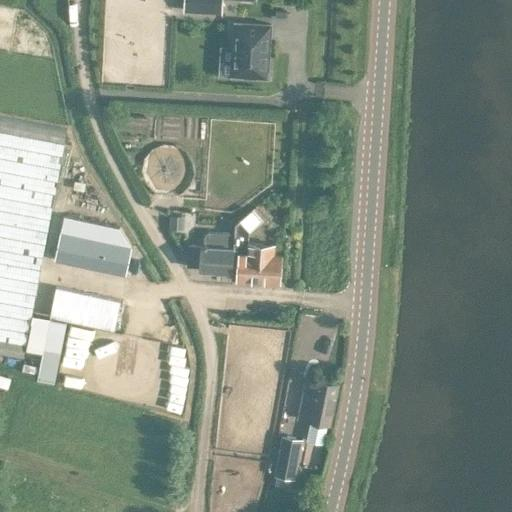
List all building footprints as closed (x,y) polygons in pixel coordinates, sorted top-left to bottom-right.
[(269,22),(238,20),(234,20),(231,74),(265,76),(269,22)] [(0,350),(23,354),(64,130),(0,118),(0,350)] [(233,236),(232,265),(231,269),(231,277),(279,280),(279,276),(281,274),(282,267),(280,265),(281,253),(273,253),(274,242),(248,241),(248,229),(261,218),(251,207),(235,222),(233,236)] [(55,258),(125,273),(131,245),(119,225),(64,213),(55,258)] [(169,214),(169,227),(184,227),(184,214),(169,214)] [(190,244),(189,258),(200,258),(199,267),(231,269),(232,265),(233,236),(230,232),(209,230),(205,234),(205,245),(190,244)] [(55,284),(49,314),(113,327),(120,298),(55,284)] [(49,315),(37,376),(54,380),(66,319),(49,315)] [(65,339),(87,344),(91,324),(69,320),(65,339)] [(170,342),(167,381),(184,382),(186,343),(170,342)] [(108,367),(108,347),(90,346),(89,358),(91,358),(91,366),(108,367)] [(63,350),(58,381),(77,384),(83,353),(63,350)] [(306,439),(322,442),(326,422),(329,423),(338,382),(305,375),(297,416),(310,419),(306,439)] [(163,408),(179,412),(184,394),(168,389),(163,408)] [(282,433),(274,473),(294,476),(301,437),(282,433)]
